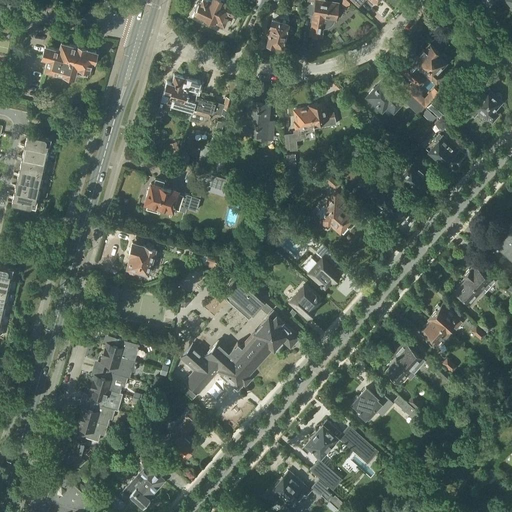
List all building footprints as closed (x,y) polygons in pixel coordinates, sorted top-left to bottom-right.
[(211,0),(211,1),(208,0),(201,0),(201,2),(200,1),(199,2),(197,3),(194,8),(195,12),(204,17),(205,18),(203,22),(211,26),(213,22),(214,22),(214,21),(224,25),(229,13),(232,14),(235,6),(222,0),(211,0)] [(335,19),(337,4),(324,2),(324,0),(314,0),(316,0),(311,35),(321,37),(322,28),(326,28),(330,26),(333,23),(334,19),(335,19)] [(282,46),(288,23),(287,22),(289,18),(281,16),(281,14),(274,12),(271,25),(271,26),(267,43),(273,45),(274,44),(282,46)] [(77,46),(61,42),(59,49),(45,46),(42,57),(47,58),(44,69),(73,77),(74,72),(86,75),(91,60),(93,61),(94,59),(95,58),(96,54),(95,54),(96,52),(85,48),(77,46)] [(438,70),(446,61),(438,53),(439,52),(429,44),(412,62),(413,63),(409,66),(407,64),(400,70),(419,88),(425,81),(423,79),(427,74),(431,77),(436,80),(442,74),(438,70)] [(189,120),(191,112),(192,110),(195,101),(194,101),(196,95),(197,95),(200,82),(174,74),(171,82),(167,81),(161,101),(188,109),(185,118),(189,119),(189,120)] [(402,100),(382,80),(376,87),(375,86),(367,95),(381,109),(387,103),(393,109),(402,100)] [(405,80),(401,84),(409,92),(413,87),(405,80)] [(492,120),(497,113),(493,109),(501,100),(488,88),(473,105),(486,117),(487,116),(492,120)] [(421,104),(409,93),(404,98),(416,110),(421,104)] [(213,100),(214,95),(208,94),(206,98),(197,95),(196,95),(194,101),(195,101),(192,110),(191,112),(189,120),(199,123),(203,120),(205,116),(212,118),(216,101),(213,100)] [(229,109),(232,99),(226,98),(223,108),(229,109)] [(447,108),(435,98),(426,107),(439,118),(447,108)] [(255,135),(259,102),(248,101),(246,121),(240,120),(239,130),(245,131),(245,134),(255,135)] [(259,102),(255,135),(255,138),(266,139),(266,131),(272,132),(273,123),(267,122),(269,103),(259,102)] [(309,105),(313,125),(314,128),(323,126),(322,121),(329,119),(329,121),(335,120),(333,111),(326,113),(323,102),(309,105)] [(314,130),(313,125),(309,105),(309,107),(301,109),(300,108),(294,109),(297,121),(294,121),(296,129),(292,130),(293,133),(284,134),(285,149),(289,149),(289,150),(297,149),(296,140),(301,139),(301,138),(306,137),(305,132),(314,130)] [(427,109),(422,114),(431,122),(436,117),(427,109)] [(372,115),(367,120),(376,128),(381,122),(372,115)] [(221,132),(224,122),(213,119),(210,129),(221,132)] [(434,123),(442,130),(445,126),(438,119),(434,123)] [(24,143),(48,149),(51,137),(27,132),(24,143)] [(443,164),(457,149),(439,133),(430,143),(433,146),(429,151),(443,164)] [(203,141),(197,163),(210,166),(216,145),(203,141)] [(179,152),(176,142),(168,144),(171,154),(179,152)] [(46,160),(48,149),(24,143),(22,155),(46,160)] [(412,151),(403,143),(396,151),(406,159),(412,151)] [(43,172),(46,160),(22,155),(19,167),(43,172)] [(213,169),(219,171),(223,159),(217,157),(213,169)] [(415,193),(429,178),(408,160),(404,165),(408,168),(401,175),(411,184),(408,187),(415,193)] [(331,165),(327,162),(322,168),(326,171),(331,165)] [(375,180),(380,175),(370,166),(365,171),(375,180)] [(41,183),(43,172),(19,167),(17,178),(41,183)] [(201,193),(204,195),(208,185),(213,187),(217,176),(199,170),(192,191),(201,193)] [(318,175),(335,189),(339,185),(322,170),(318,175)] [(279,176),(273,172),(267,180),(272,184),(279,176)] [(38,195),(41,183),(17,178),(14,190),(38,195)] [(157,212),(159,206),(171,210),(172,208),(184,212),(185,208),(187,208),(191,196),(191,195),(177,191),(162,186),(164,181),(155,178),(153,184),(151,183),(145,202),(148,203),(146,209),(157,212)] [(393,195),(383,187),(381,190),(373,183),(365,192),(372,198),(381,206),(377,210),(390,222),(393,218),(395,219),(400,213),(402,214),(405,210),(404,208),(406,207),(399,201),(400,201),(393,195)] [(35,207),(38,195),(14,190),(11,202),(35,207)] [(345,225),(352,218),(338,205),(343,199),(336,193),(325,205),(329,208),(320,219),(327,225),(330,223),(340,231),(340,230),(343,232),(347,227),(345,225)] [(511,220),(494,240),(495,240),(496,239),(511,253),(511,220)] [(305,243),(312,235),(302,225),(295,233),(305,243)] [(143,245),(144,241),(135,238),(134,243),(132,242),(128,255),(130,256),(127,267),(129,268),(129,270),(130,272),(133,273),(135,272),(135,270),(147,274),(154,252),(155,251),(156,249),(153,248),(153,247),(146,245),(146,246),(143,245)] [(317,262),(312,257),(311,257),(303,266),(325,285),(331,278),(333,280),(340,272),(338,270),(334,267),(340,259),(323,244),(316,252),(322,256),(317,262)] [(207,252),(204,264),(221,268),(224,257),(207,252)] [(0,277),(10,280),(13,268),(0,265),(0,277)] [(484,270),(482,272),(474,265),(470,269),(469,269),(464,275),(466,276),(465,277),(484,293),(491,285),(495,280),(491,277),(491,276),(484,270)] [(272,308),(236,276),(223,292),(230,298),(228,300),(248,318),(259,307),(267,314),(272,308)] [(0,289),(8,291),(10,280),(0,277),(0,289)] [(484,293),(465,277),(456,287),(457,288),(456,289),(456,290),(453,293),(466,304),(469,301),(475,294),(480,298),(484,293)] [(290,300),(307,316),(314,308),(313,306),(319,299),(316,296),(314,294),(314,295),(303,285),(290,300)] [(457,318),(442,304),(440,305),(438,304),(434,308),(436,310),(430,316),(432,317),(435,320),(446,331),(451,325),(456,329),(462,322),(457,318)] [(192,342),(179,357),(194,371),(185,380),(199,392),(218,370),(232,382),(231,383),(238,388),(243,382),(245,384),(252,377),(248,373),(272,346),(274,348),(282,339),(285,341),(294,331),(282,320),(276,314),(276,315),(272,312),(242,345),(237,342),(230,350),(218,340),(205,354),(192,342)] [(450,335),(446,331),(435,320),(432,317),(423,327),(424,328),(424,329),(430,334),(428,336),(429,337),(426,340),(431,345),(434,342),(435,343),(441,336),(446,340),(450,335)] [(482,318),(480,320),(477,323),(487,332),(493,326),(482,318)] [(482,339),(486,334),(476,326),(472,331),(482,339)] [(107,342),(104,352),(132,360),(134,361),(139,344),(118,338),(116,345),(107,342)] [(414,372),(416,370),(425,360),(405,343),(395,354),(395,355),(414,372)] [(106,371),(130,378),(131,371),(134,372),(137,362),(134,361),(132,360),(104,352),(101,362),(111,365),(109,371),(106,371)] [(414,372),(395,355),(394,356),(395,357),(393,359),(392,359),(386,366),(387,367),(386,369),(393,375),(390,378),(396,384),(399,380),(405,374),(410,379),(415,374),(413,373),(414,372)] [(457,366),(447,357),(441,363),(452,372),(457,366)] [(434,370),(452,386),(457,380),(440,364),(434,370)] [(129,378),(130,378),(106,371),(104,378),(95,375),(92,385),(122,394),(122,393),(120,392),(122,386),(124,387),(127,377),(129,378)] [(119,404),(122,394),(92,385),(89,395),(98,397),(97,404),(94,403),(115,409),(117,403),(119,404)] [(196,395),(186,386),(182,390),(192,399),(196,395)] [(382,415),(389,407),(393,402),(379,390),(374,395),(366,387),(353,402),(361,410),(360,412),(365,417),(367,415),(368,416),(375,409),(382,415)] [(399,395),(393,401),(416,421),(421,415),(399,395)] [(407,401),(417,410),(422,404),(412,395),(407,401)] [(112,419),(115,409),(94,403),(92,410),(83,407),(80,417),(108,425),(109,419),(112,419)] [(199,429),(204,424),(191,412),(186,417),(188,419),(180,428),(175,424),(170,429),(175,434),(166,443),(173,450),(177,445),(188,454),(194,447),(183,437),(194,425),(199,429)] [(77,427),(79,428),(76,440),(73,439),(70,452),(81,455),(86,437),(98,441),(100,434),(105,435),(108,425),(80,417),(77,427)] [(329,445),(341,431),(326,418),(305,442),(300,447),(306,453),(311,448),(320,455),(329,445)] [(128,502),(133,497),(142,506),(165,480),(156,473),(165,463),(147,448),(138,458),(145,464),(119,493),(128,502)] [(83,459),(69,454),(66,462),(80,466),(85,461),(83,459)] [(324,464),(323,465),(319,462),(312,470),(331,487),(335,483),(329,477),(333,472),(332,473),(328,469),(328,468),(327,469),(323,465),(324,465),(324,464)] [(311,490),(288,470),(263,498),(266,500),(269,503),(272,505),(278,498),(284,503),(283,504),(286,506),(286,507),(289,510),(289,509),(291,511),(301,501),(302,502),(303,502),(304,502),(305,502),(306,501),(307,500),(307,499),(307,498),(307,497),(307,496),(306,495),(311,490)] [(89,499),(88,498),(72,484),(60,473),(50,484),(49,485),(45,500),(51,501),(49,511),(79,511),(80,510),(83,511),(89,499)] [(311,487),(321,495),(329,502),(329,501),(337,508),(343,502),(335,495),(334,496),(326,489),(328,487),(318,479),(318,478),(311,487)] [(72,484),(88,498),(91,494),(88,492),(90,491),(77,479),(72,484)]
